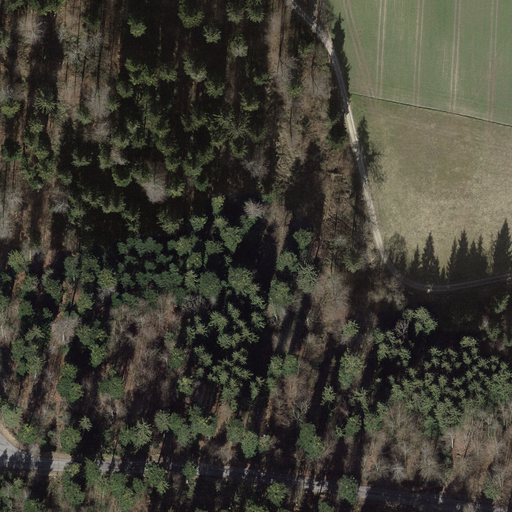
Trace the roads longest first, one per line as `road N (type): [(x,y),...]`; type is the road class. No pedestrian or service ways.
road 1 (tertiary): [(492,511),(216,470),(0,460)]
road 2 (track): [(330,47),(381,249),(397,275)]
road 3 (track): [(433,511),(416,500),(511,467)]
